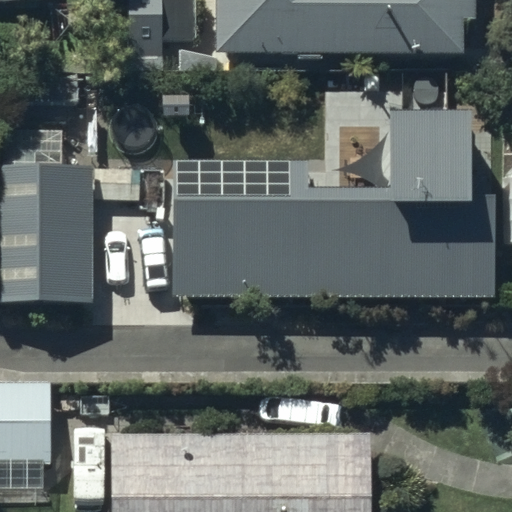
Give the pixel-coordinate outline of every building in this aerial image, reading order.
[(0,0),(0,18),(40,16),(39,0),(0,0)] [(189,9),(160,10),(160,0),(125,0),(126,80),(161,80),(161,54),(189,54),(189,9)] [(211,0),(211,69),(291,69),(291,75),(318,76),(318,69),(460,70),(460,36),(471,36),(470,0),(211,0)] [(2,65),(0,114),(71,116),(72,67),(2,65)] [(482,193),(464,193),(463,153),(463,147),(382,146),(382,212),(302,211),(302,176),(169,177),(169,315),(400,316),(491,317),(491,223),(482,223),(482,193)] [(88,174),(0,174),(0,321),(86,322),(88,174)] [(0,477),(49,477),(49,394),(0,393),(0,477)] [(367,511),(366,448),(105,451),(107,511),(367,511)]
